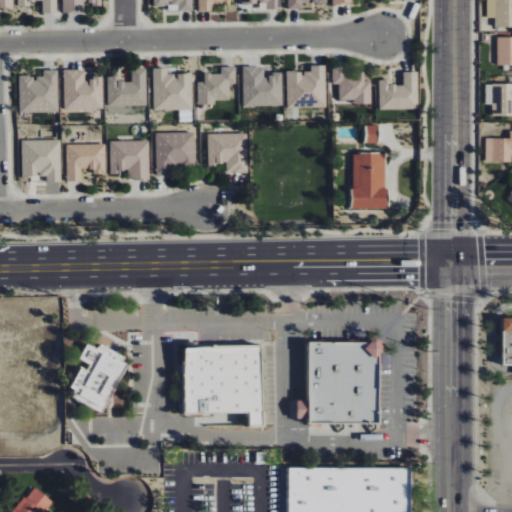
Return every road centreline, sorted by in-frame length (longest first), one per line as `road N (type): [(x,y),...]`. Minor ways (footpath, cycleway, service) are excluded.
road 1 (secondary): [(0,270),(485,263)]
road 2 (residential): [(0,40),(383,36)]
road 3 (secondary): [(454,0),(454,223)]
road 4 (secondary): [(451,302),(451,511)]
road 5 (residential): [(0,211),(201,207)]
road 6 (residential): [(0,466),(67,465),(127,505)]
